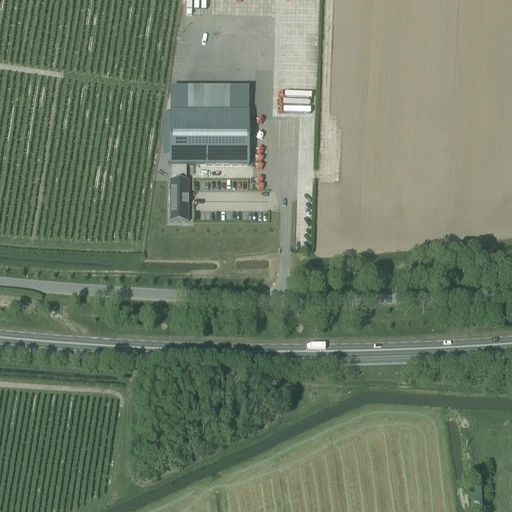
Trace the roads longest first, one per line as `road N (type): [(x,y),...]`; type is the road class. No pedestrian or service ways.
road 1 (unclassified): [(511,293),(284,299),(0,279)]
road 2 (secondary): [(511,343),(287,353),(0,336)]
road 3 (track): [(288,178),(324,177),(329,0)]
